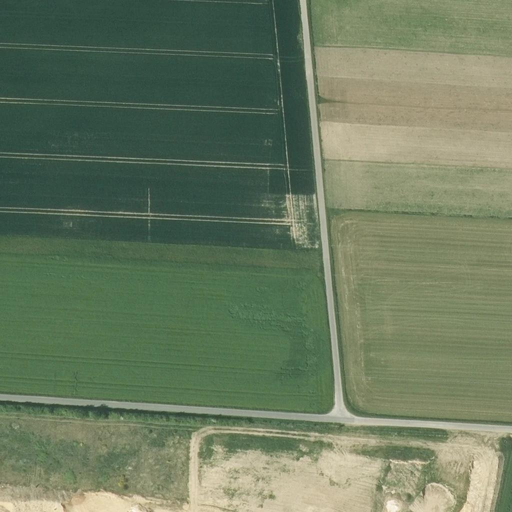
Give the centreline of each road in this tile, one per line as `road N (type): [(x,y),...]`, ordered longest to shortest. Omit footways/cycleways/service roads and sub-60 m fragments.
road 1 (track): [(511,430),(0,397)]
road 2 (track): [(302,0),(340,420)]
